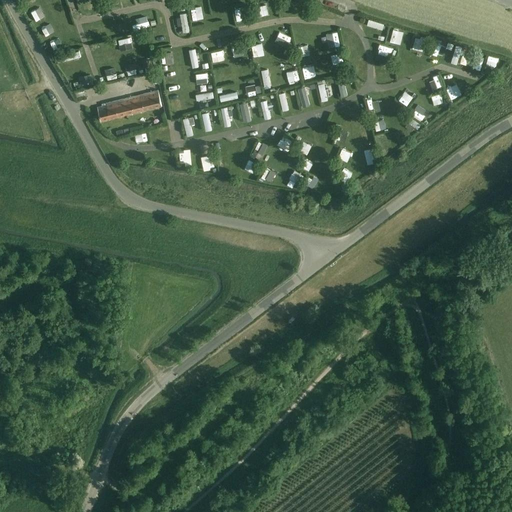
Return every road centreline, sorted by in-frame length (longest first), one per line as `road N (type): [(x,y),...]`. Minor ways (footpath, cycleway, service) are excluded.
road 1 (secondary): [(87,511),(123,425),(149,394),(323,261)]
road 2 (unclassified): [(323,261),(309,243),(280,232),(138,201),(117,184),(71,107)]
road 3 (secondary): [(323,261),(511,124)]
road 4 (unclassified): [(71,107),(9,0)]
